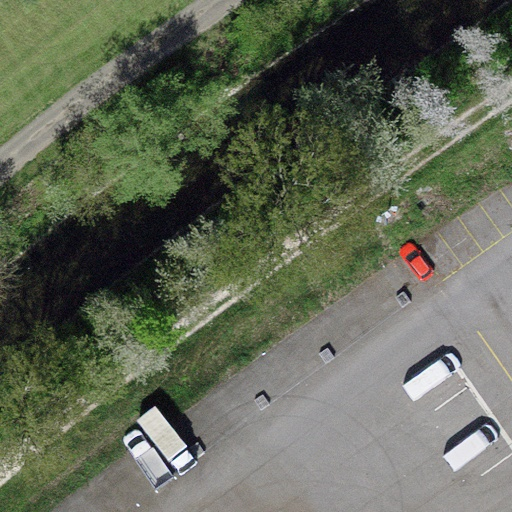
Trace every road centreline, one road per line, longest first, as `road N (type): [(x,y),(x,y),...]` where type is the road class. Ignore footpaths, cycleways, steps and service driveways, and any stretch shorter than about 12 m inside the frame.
road 1 (track): [(0,476),(145,340),(511,93)]
road 2 (track): [(0,162),(223,0)]
